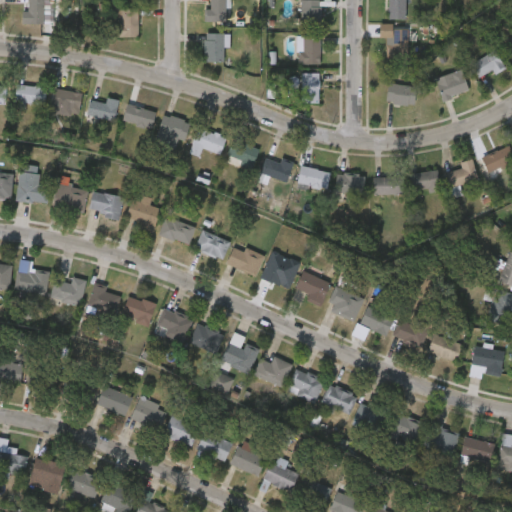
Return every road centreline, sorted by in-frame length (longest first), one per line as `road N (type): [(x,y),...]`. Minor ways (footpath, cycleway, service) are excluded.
road 1 (residential): [(511,411),(403,379),(141,263),(0,230)]
road 2 (residential): [(511,104),(479,124),(397,136),(296,115),(176,68),(0,35)]
road 3 (residential): [(252,511),(111,445),(0,415)]
road 4 (residential): [(358,0),(358,130)]
